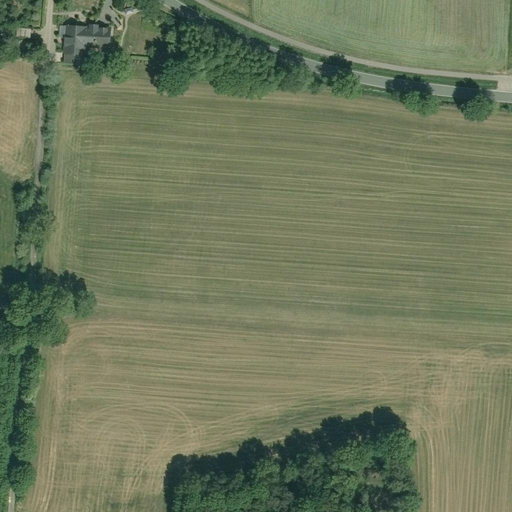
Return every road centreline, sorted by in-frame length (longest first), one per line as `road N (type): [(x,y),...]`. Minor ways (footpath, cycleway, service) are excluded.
road 1 (tertiary): [(511,97),(318,69),(166,0)]
road 2 (track): [(51,0),(25,346)]
road 3 (track): [(25,346),(10,511)]
